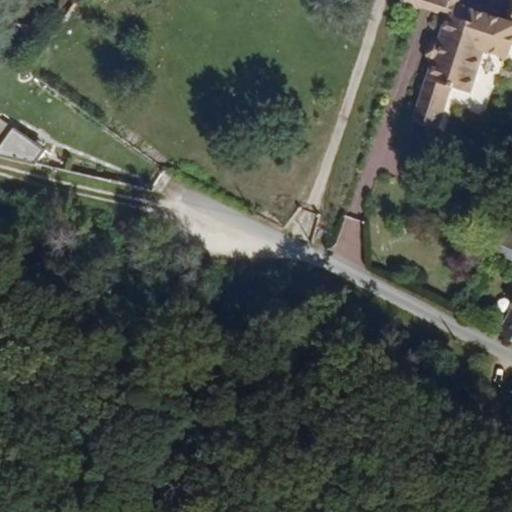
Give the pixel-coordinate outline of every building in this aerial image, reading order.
[(468,90),(480,48),(506,56),(511,36),(511,21),(455,5),(456,0),(399,0),(399,2),(442,15),(436,34),(439,35),(437,42),(434,51),(426,78),(423,77),(411,120),(435,128),(448,84),(468,90)] [(26,51),(36,55),(46,31),(36,28),(26,51)] [(10,163),(0,154),(0,173),(4,174),(10,163)] [(511,281),(511,279),(511,251),(473,235),(462,258),(511,281)] [(509,354),(511,348),(511,279),(511,281),(482,341),(509,354)]
